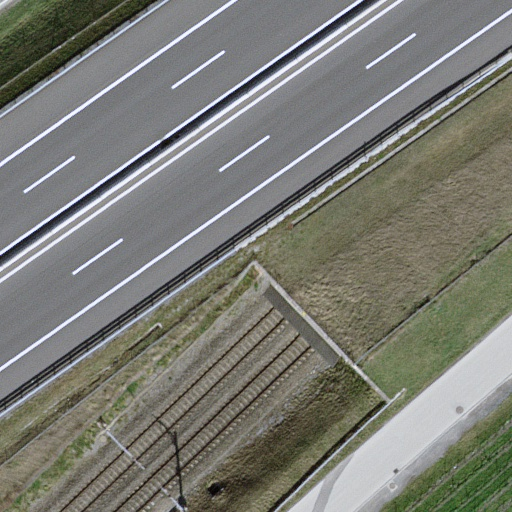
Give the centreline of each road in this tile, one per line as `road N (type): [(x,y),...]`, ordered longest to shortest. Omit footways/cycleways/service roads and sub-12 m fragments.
road 1 (motorway): [(0,327),(465,0)]
road 2 (motorway): [(294,0),(0,207)]
road 3 (unclassified): [(511,347),(319,511)]
